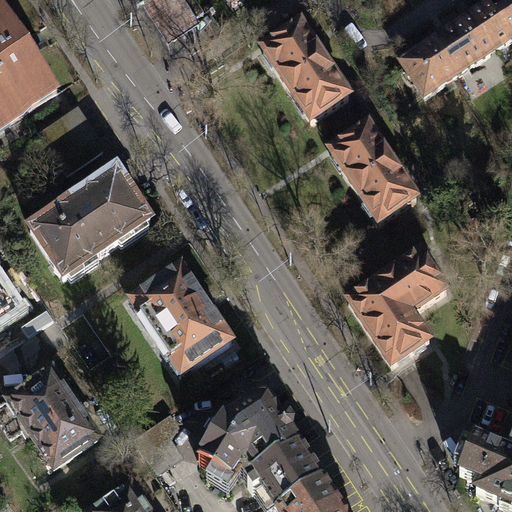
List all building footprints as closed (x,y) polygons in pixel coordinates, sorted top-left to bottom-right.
[(142,0),(139,2),(169,48),(201,28),(196,20),(204,15),(194,0),(142,0)] [(226,0),(233,9),(245,0),(226,0)] [(494,55),(511,43),(511,5),(508,0),(501,0),(471,19),(494,55)] [(0,132),(57,94),(0,8),(0,132)] [(459,77),(494,55),(471,19),(436,42),(459,77)] [(262,54),(311,126),(349,101),(301,28),(262,54)] [(424,100),(459,77),(436,42),(401,64),(424,100)] [(79,112),(41,136),(67,177),(105,152),(79,112)] [(369,131),(330,157),(379,228),(417,202),(369,131)] [(27,232),(62,284),(151,226),(116,173),(27,232)] [(446,295),(421,257),(348,305),(375,345),(391,370),(430,345),(411,318),(446,295)] [(129,305),(179,382),(232,347),(181,271),(129,305)] [(0,337),(4,345),(28,331),(0,284),(0,337)] [(26,431),(54,472),(98,442),(51,373),(7,403),(26,431)] [(26,431),(7,403),(0,407),(0,427),(10,442),(26,431)] [(240,469),(248,463),(257,475),(277,461),(279,464),(300,450),(292,437),(293,430),(289,424),(282,422),(270,404),(254,403),(224,423),(198,465),(229,485),(240,469)] [(135,442),(156,477),(182,461),(171,443),(177,431),(169,419),(135,442)] [(511,511),(511,458),(474,443),(460,478),(480,486),(475,497),(501,508),(499,511),(511,511)] [(281,511),(323,484),(300,450),(279,464),(277,461),(257,475),(251,478),(273,511),(281,511)] [(341,511),(323,484),(281,511),(341,511)] [(95,511),(146,511),(130,488),(95,511)]
